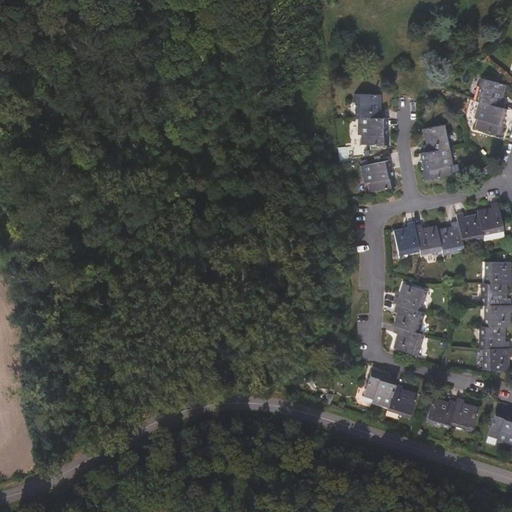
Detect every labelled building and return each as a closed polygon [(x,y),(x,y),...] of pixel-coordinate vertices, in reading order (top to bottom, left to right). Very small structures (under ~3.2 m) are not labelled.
[(497,100),(499,92),(500,92),(502,85),(479,79),(477,87),(480,88),(477,102),(478,102),(500,107),(501,101),(497,100)] [(377,111),(377,103),(379,103),(379,95),(354,95),(354,103),(358,103),(357,117),(359,117),(381,118),(382,112),(377,111)] [(495,124),(498,116),(503,117),(505,109),(500,107),(478,102),(474,118),(477,119),(475,129),(500,135),(502,126),(495,124)] [(380,134),(381,126),(386,126),(386,118),(381,118),(359,117),(359,134),(361,134),(361,144),(387,145),(388,134),(380,134)] [(452,148),(449,132),(452,132),(450,124),(426,128),(428,137),(430,136),(432,144),(427,145),(429,153),(450,149),(452,148)] [(453,165),(450,149),(429,153),(423,154),(424,162),(430,161),(432,170),(424,171),(426,180),(452,175),(450,166),(453,165)] [(386,179),(384,170),(389,169),(388,161),(361,166),(365,183),(367,182),(370,192),(395,187),(393,177),(386,179)] [(504,229),(498,200),(491,202),(493,211),(489,212),(488,207),(478,209),(479,213),(484,230),(493,228),(494,231),(504,229)] [(484,230),(479,213),(468,215),(469,221),(466,221),(463,212),(456,214),(457,220),(463,242),(474,239),(473,236),(484,234),(484,230)] [(463,242),(457,220),(451,221),(454,230),(450,231),(448,226),(438,229),(441,245),(443,250),(454,247),(454,250),(464,247),(463,242)] [(421,250),(415,225),(414,222),(407,224),(409,232),(406,233),(404,228),(394,231),(399,253),(409,250),(410,253),(421,250)] [(441,245),(438,229),(436,224),(427,226),(428,231),(424,232),(421,224),(415,225),(421,250),(422,253),(433,251),(432,247),(441,245)] [(511,284),(511,277),(506,278),(506,273),(511,273),(511,263),(489,263),(488,274),(486,274),(486,284),(507,284),(511,284)] [(421,299),(424,290),(404,284),(401,294),(405,295),(404,299),(395,297),(393,303),(396,304),(420,312),(424,300),(421,299)] [(502,298),(502,295),(507,295),(507,284),(486,284),(486,285),(485,285),(485,295),(482,295),(482,305),(486,305),(511,306),(511,299),(502,298)] [(421,323),(424,313),(420,312),(396,304),(394,311),(403,314),(402,318),(397,316),(394,326),(415,332),(419,322),(421,323)] [(510,327),(510,318),(506,318),(506,313),(511,313),(511,305),(511,306),(486,305),(486,318),(489,318),(489,327),(505,327),(510,327)] [(422,345),(425,335),(415,332),(394,326),(396,327),(394,333),(403,336),(402,339),(397,338),(394,348),(416,355),(419,344),(422,345)] [(500,342),(500,338),(505,338),(505,327),(489,327),(483,327),(483,338),(480,338),(480,348),(485,349),(497,348),(509,349),(510,342),(500,342)] [(509,360),(504,360),(504,355),(511,355),(511,348),(509,349),(497,348),(485,349),(484,360),(487,360),(487,370),(509,370),(509,360)] [(388,407),(393,387),(395,380),(388,377),(386,384),(378,381),(379,374),(371,371),(363,397),(372,400),(371,402),(388,407)] [(410,419),(417,396),(408,393),(408,395),(400,393),(401,389),(393,387),(388,407),(387,409),(403,414),(402,416),(410,419)] [(451,421),(456,403),(450,401),(448,405),(441,403),(441,401),(433,398),(426,422),(434,424),(436,421),(450,425),(451,421)] [(472,430),(479,408),(471,405),(471,407),(464,405),(464,401),(458,399),(456,403),(451,421),(466,426),(465,428),(472,430)] [(511,447),(511,443),(511,420),(511,424),(501,421),(504,414),(495,411),(487,436),(497,439),(496,442),(511,447)]
